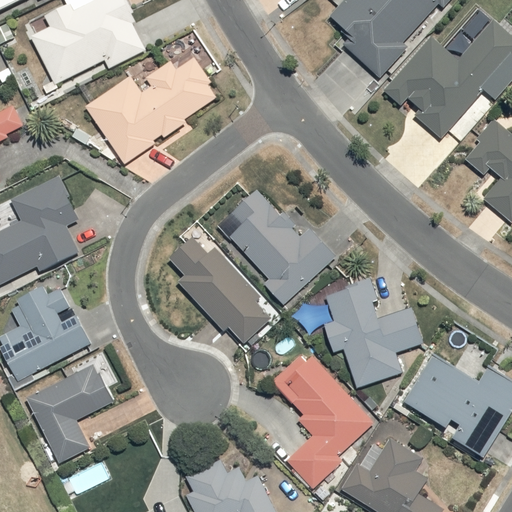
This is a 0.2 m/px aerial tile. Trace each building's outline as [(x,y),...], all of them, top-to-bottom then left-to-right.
[(0,0),(0,10),(30,0),(0,0)] [(33,34),(59,82),(107,60),(113,70),(151,50),(136,23),(144,19),(134,0),(94,0),(79,8),(75,0),(49,14),(54,24),(33,34)] [(347,0),(335,14),(355,32),(344,44),(382,79),(410,47),(404,41),(441,0),(446,0),(452,5),(455,0),(347,0)] [(491,108),(477,95),(483,89),(496,101),(511,83),(511,30),(499,19),(462,60),(436,36),(388,89),(387,90),(406,107),(414,98),(425,109),(419,116),(440,136),(447,129),(461,141),(491,108)] [(135,72),(89,103),(130,165),(193,123),(189,118),(226,94),(200,56),(183,68),(176,58),(151,75),(157,83),(147,90),(135,72)] [(0,185),(6,183),(0,171),(0,155),(5,152),(0,142),(0,141),(32,126),(22,104),(0,114),(0,185)] [(506,177),(489,194),(511,216),(511,134),(499,121),(480,140),(483,143),(470,156),(489,176),(497,168),(506,177)] [(0,232),(0,299),(39,281),(38,278),(85,256),(83,251),(71,224),(84,218),(64,176),(16,198),(26,220),(0,232)] [(307,238),(271,200),(261,190),(238,212),(248,222),(233,237),(273,279),(268,284),(289,306),(343,254),(317,227),(307,238)] [(181,235),(190,246),(174,259),(187,275),(181,280),(225,333),(235,325),(247,340),(278,315),(222,247),(219,249),(215,244),(221,240),(203,218),(181,235)] [(349,350),(359,386),(406,374),(400,352),(427,345),(418,310),(386,318),(376,281),(332,292),(339,319),(331,321),(339,352),(349,350)] [(24,381),(99,339),(69,286),(54,294),(49,286),(24,300),(25,303),(15,308),(24,324),(15,329),(12,323),(0,329),(0,330),(7,342),(3,344),(11,358),(24,381)] [(290,463),(316,490),(381,422),(319,355),(315,359),(308,351),(276,382),(308,416),(303,421),(318,437),(290,463)] [(407,401),(451,430),(458,434),(456,436),(488,458),(511,421),(511,374),(494,362),(481,382),(439,353),(407,401)] [(32,399),(59,460),(93,445),(80,416),(119,398),(104,367),(32,399)] [(376,444),(345,488),(380,511),(446,511),(449,508),(423,490),(431,479),(421,473),(430,461),(394,435),(384,450),(376,444)] [(191,492),(200,511),(278,511),(262,478),(238,479),(226,455),(190,473),(198,489),(191,492)]
